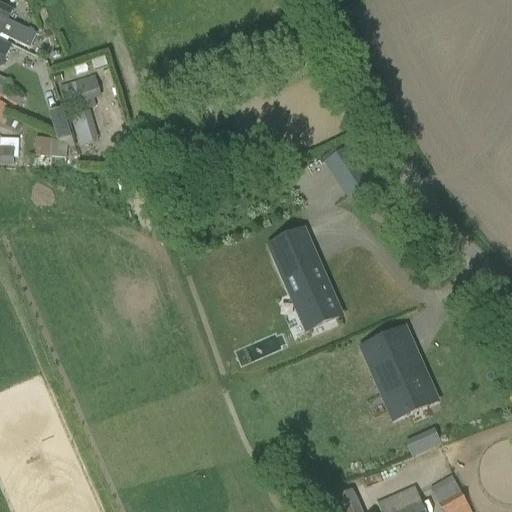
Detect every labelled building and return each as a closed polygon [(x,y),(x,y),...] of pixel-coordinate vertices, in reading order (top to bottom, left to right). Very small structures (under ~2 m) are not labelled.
[(0,0),(0,36),(28,49),(35,35),(7,22),(12,12),(0,6),(0,0)] [(11,48),(0,42),(0,68),(1,69),(11,48)] [(94,100),(101,98),(94,76),(71,84),(81,113),(96,108),(94,100)] [(0,78),(0,98),(0,99),(1,99),(3,100),(8,89),(8,88),(11,84),(0,78)] [(3,100),(20,108),(25,97),(8,89),(3,100)] [(68,108),(53,111),(58,140),(73,138),(68,108)] [(73,115),(77,145),(92,143),(88,113),(73,115)] [(22,126),(8,120),(3,131),(16,137),(22,126)] [(33,157),(66,160),(67,146),(50,141),(50,140),(34,139),(33,157)] [(0,165),(13,166),(13,160),(18,160),(18,141),(0,140),(0,165)] [(180,147),(146,145),(145,166),(178,167),(180,147)] [(345,200),(372,189),(357,148),(329,158),(345,200)] [(308,321),(337,309),(305,239),(277,251),(308,321)] [(370,387),(394,376),(385,354),(360,366),(370,387)] [(376,396),(390,429),(429,411),(413,376),(397,383),(399,386),(376,396)] [(438,429),(407,442),(414,459),(445,446),(438,429)] [(432,489),(444,509),(466,496),(454,476),(432,489)] [(376,504),(379,511),(424,511),(414,487),(376,504)] [(324,503),(327,511),(361,511),(353,491),(324,503)] [(444,511),(474,511),(467,498),(444,511)]
